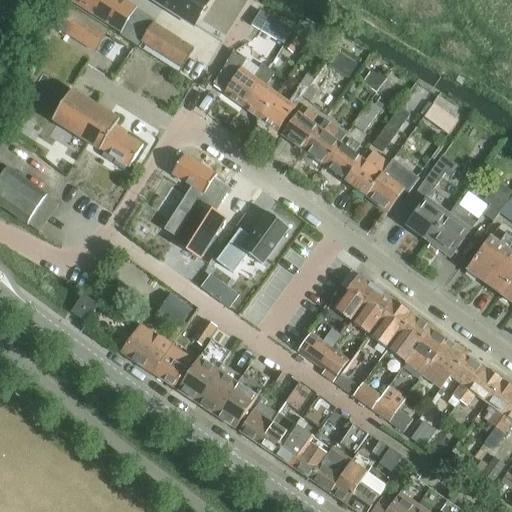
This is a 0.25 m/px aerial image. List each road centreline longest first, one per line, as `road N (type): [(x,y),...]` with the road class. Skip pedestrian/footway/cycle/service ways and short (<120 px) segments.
road 1 (residential): [(511,361),(183,121)]
road 2 (tertiary): [(307,511),(0,291)]
road 3 (residential): [(0,232),(76,273),(183,121)]
road 4 (residential): [(183,121),(252,3)]
